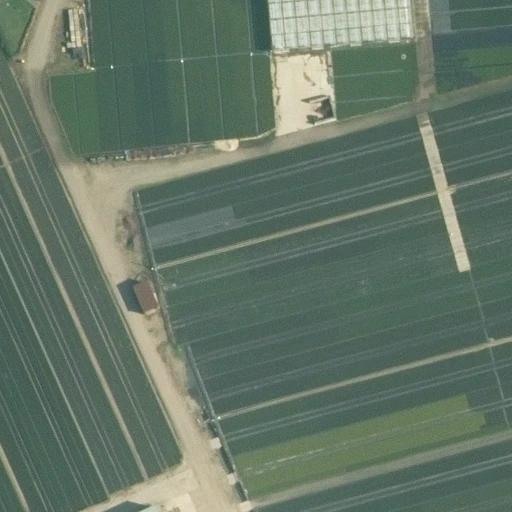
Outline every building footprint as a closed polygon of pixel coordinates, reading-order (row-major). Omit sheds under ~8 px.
[(132,67),(125,0),(88,0),(94,70),(132,67)] [(169,0),(132,0),(138,66),(175,63),(169,0)] [(211,0),(175,0),(181,62),(217,59),(211,0)] [(266,0),(220,0),(226,58),(271,54),(266,0)] [(272,0),(277,53),(419,40),(415,0),(272,0)] [(146,284),(132,291),(144,316),(158,310),(146,284)]
